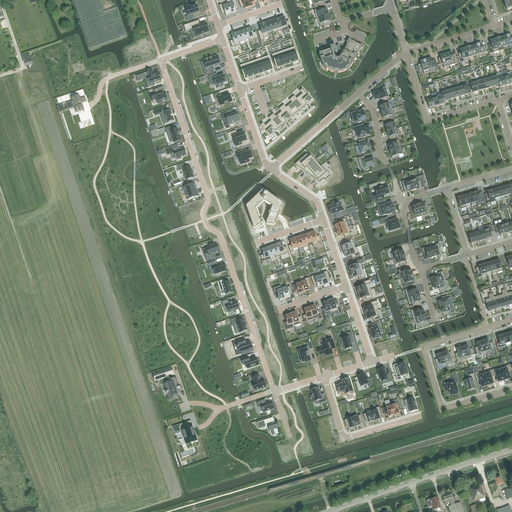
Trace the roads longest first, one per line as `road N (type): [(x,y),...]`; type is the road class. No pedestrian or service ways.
road 1 (residential): [(274,391),(221,239),(202,217),(206,194),(159,60)]
road 2 (residential): [(511,319),(423,347),(443,407),(511,387)]
road 3 (tertiary): [(328,511),(511,450)]
road 4 (residential): [(323,376),(343,438),(420,416)]
road 5 (residential): [(405,52),(426,118),(498,99)]
road 6 (track): [(0,188),(31,282),(0,293)]
